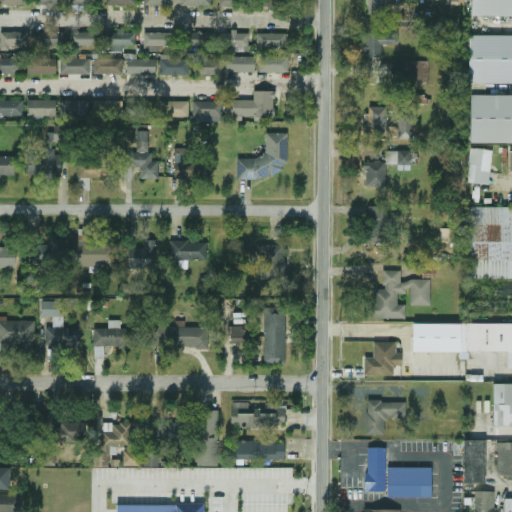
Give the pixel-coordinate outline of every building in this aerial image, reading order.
[(277,0),(262,0),(263,8),(278,8),(277,0)] [(367,0),(367,15),(386,15),(386,0),(367,0)] [(511,16),(511,0),(471,0),(472,16),(511,16)] [(1,50),(9,50),(9,46),(29,45),(28,31),(0,32),(1,50)] [(35,31),(35,50),(64,48),(63,31),(35,31)] [(136,45),(136,33),(124,32),(124,31),(106,31),(106,52),(123,52),(123,45),(136,45)] [(100,33),(70,32),(70,44),(100,46),(100,33)] [(211,32),(191,32),(190,48),(210,48),(211,32)] [(249,51),(248,32),(220,32),(220,51),(249,51)] [(144,46),(173,46),(173,33),(144,33),(144,46)] [(257,47),(286,47),(286,33),(256,34),(257,47)] [(398,45),(398,35),(364,34),(363,57),(381,57),(382,44),(398,45)] [(511,35),(470,35),(469,84),(511,83),(511,35)] [(0,58),(0,73),(24,74),(24,54),(13,53),(13,58),(0,58)] [(90,74),(91,59),(78,59),(78,54),(60,54),(60,74),(90,74)] [(227,72),(255,72),(255,57),(227,56),(227,72)] [(288,72),(288,57),(259,57),(259,72),(288,72)] [(222,58),(194,59),(194,75),(222,75),(222,58)] [(56,74),(56,59),(28,59),(27,74),(56,74)] [(94,74),(123,74),(123,59),(94,59),(94,74)] [(155,75),(156,60),(127,59),(127,74),(155,75)] [(189,59),(159,59),(159,75),(189,75),(189,59)] [(429,83),(429,61),(410,61),(409,83),(429,83)] [(229,100),(228,115),(274,117),(275,91),(254,91),(253,100),(229,100)] [(511,142),(511,94),(470,94),(470,142),(511,142)] [(155,100),(127,99),(126,119),(154,120),(155,100)] [(23,100),(0,100),(0,116),(23,116),(23,100)] [(56,100),(28,100),(28,120),(44,120),(44,115),(56,115),(56,100)] [(89,100),(61,101),(62,120),(89,120),(89,100)] [(122,100),(93,101),(94,120),(123,119),(122,100)] [(189,101),(162,101),(162,117),(189,117),(189,101)] [(222,121),(222,101),(193,101),(194,122),(222,121)] [(387,108),(366,107),(365,129),(387,129),(387,108)] [(398,138),(412,139),(413,117),(399,116),(398,138)] [(159,179),(159,161),(149,161),(150,131),(137,131),(137,153),(121,153),(121,178),(132,178),(132,167),(140,167),(140,179),(159,179)] [(237,179),(280,178),(279,166),(288,165),(288,133),(265,133),(266,158),(237,158),(237,179)] [(195,177),(194,148),(174,148),(175,178),(195,177)] [(62,155),(55,155),(55,149),(41,149),(40,155),(28,154),(27,175),(61,176),(62,155)] [(469,184),(490,184),(491,149),(469,149),(469,184)] [(411,151),(387,150),(386,164),(411,165),(411,151)] [(0,176),(15,176),(15,158),(0,157),(0,176)] [(77,159),(78,190),(89,190),(89,178),(112,178),(112,158),(77,159)] [(386,162),(365,161),(365,187),(385,187),(386,162)] [(388,207),(367,206),(366,241),(387,242),(388,207)] [(511,279),(511,206),(466,207),(465,279),(511,279)] [(78,266),(111,267),(112,241),(93,241),(93,230),(79,229),(78,266)] [(0,267),(16,268),(16,240),(5,239),(5,247),(0,246),(0,267)] [(156,240),(144,240),(144,248),(129,248),(128,269),(155,269),(156,240)] [(207,242),(170,241),(170,260),(179,260),(179,268),(189,269),(189,260),(207,261),(207,242)] [(28,244),(28,263),(59,264),(59,244),(28,244)] [(258,245),(259,280),(286,279),(285,244),(258,245)] [(431,280),(401,280),(401,270),(383,271),(383,289),(368,289),(369,318),(406,318),(406,305),(398,305),(397,294),(409,293),(409,306),(431,306),(431,280)] [(63,301),(41,301),(41,317),(53,317),(53,328),(46,328),(46,346),(80,346),(80,328),(63,328),(63,301)] [(263,364),(285,365),(287,308),(265,307),(263,364)] [(35,344),(34,320),(0,321),(0,354),(10,355),(10,345),(35,344)] [(130,346),(129,328),(121,329),(120,320),(109,320),(109,328),(94,329),(94,358),(104,358),(104,346),(130,346)] [(507,368),(511,368),(511,323),(413,323),(413,351),(507,351),(507,368)] [(231,326),(231,344),(248,344),(248,326),(231,326)] [(208,348),(208,328),(183,327),(183,328),(151,327),(151,347),(208,348)] [(364,358),(365,376),(394,375),(393,366),(402,366),(402,353),(396,353),(396,342),(373,342),(374,358),(364,358)] [(511,384),(493,384),(493,425),(511,425),(511,384)] [(406,419),(405,401),(366,402),(367,435),(385,435),(384,419),(406,419)] [(231,427),(285,427),(286,403),(265,403),(265,408),(251,408),(251,402),(232,402),(231,427)] [(218,466),(219,410),(199,410),(198,466),(218,466)] [(181,422),(150,421),(149,442),(180,442),(181,422)] [(52,442),(85,441),(85,422),(60,423),(60,428),(51,428),(52,442)] [(132,423),(102,423),(102,453),(94,453),(94,467),(108,467),(108,454),(117,455),(117,447),(132,447),(132,423)] [(485,440),(464,441),(465,485),(486,485),(485,440)] [(232,441),(231,459),(285,461),(286,443),(232,441)] [(497,475),(507,475),(507,480),(511,480),(511,442),(498,442),(497,475)] [(386,448),(360,448),(359,465),(366,465),(365,492),(385,492),(386,448)] [(123,466),(140,466),(139,451),(123,451),(123,466)] [(159,467),(159,453),(144,453),(143,467),(159,467)] [(0,489),(10,490),(11,468),(0,467),(0,489)] [(432,498),(432,468),(387,468),(387,497),(432,498)] [(495,511),(495,492),(475,491),(474,511),(495,511)]
